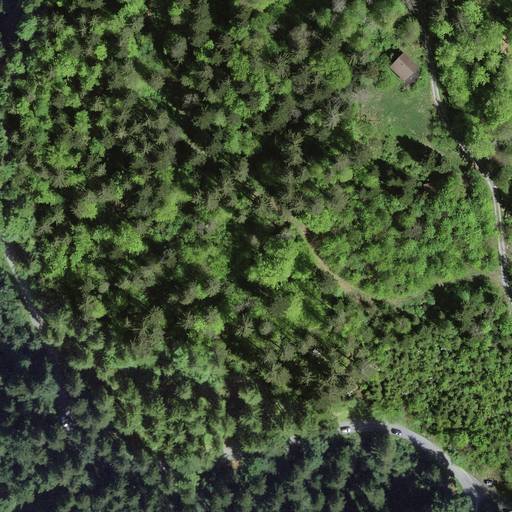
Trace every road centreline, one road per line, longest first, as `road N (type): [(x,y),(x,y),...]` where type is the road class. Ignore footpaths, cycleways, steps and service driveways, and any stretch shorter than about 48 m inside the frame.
road 1 (tertiary): [(0,236),(26,284),(67,424),(83,449),(154,467),(356,425),(390,426),(450,463),(469,489),(472,511)]
road 2 (track): [(185,117),(192,142),(210,161),(300,224),(337,280),(352,288),(389,299),(447,279),(504,275)]
road 3 (track): [(511,294),(491,182),(439,101),(427,26),(413,0)]
road 4 (track): [(151,0),(185,117)]
